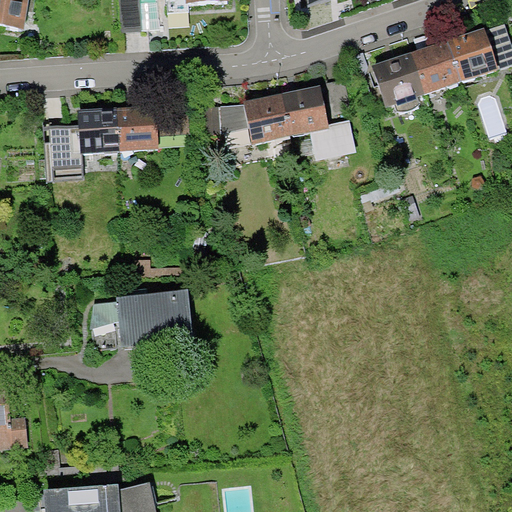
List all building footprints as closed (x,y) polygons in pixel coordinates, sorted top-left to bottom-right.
[(24,10),(27,11),(28,0),(0,0),(0,28),(21,31),(24,10)] [(114,0),(117,33),(137,32),(136,0),(114,0)] [(166,0),(167,15),(173,14),(173,9),(188,8),(188,6),(227,4),(226,0),(166,0)] [(306,0),(307,9),(332,0),(306,0)] [(489,51),(509,44),(504,27),(454,44),(447,46),(460,83),(496,71),(489,51)] [(418,56),(412,58),(424,95),(460,83),(447,46),(418,56)] [(419,105),(416,98),(424,95),(412,58),(384,67),(374,71),(386,108),(395,105),(397,112),(403,113),(409,112),(414,109),(419,105)] [(344,83),(327,86),(333,115),(350,111),(344,83)] [(282,99),(290,137),(311,133),(316,158),(354,151),(348,124),(327,128),(320,92),(290,98),(282,99)] [(204,110),(206,135),(249,128),(252,145),(290,137),(282,99),(252,103),(204,110)] [(185,133),(183,110),(155,112),(155,111),(126,113),(116,113),(119,152),(157,150),(156,135),(185,133)] [(78,116),(81,155),(119,152),(116,113),(86,115),(78,116)] [(92,328),(120,320),(121,334),(123,345),(171,340),(170,336),(190,334),(186,298),(147,302),(146,294),(133,295),(133,303),(95,307),(92,328)] [(5,389),(0,389),(0,449),(26,447),(24,421),(9,423),(5,389)] [(40,497),(41,511),(69,510),(68,511),(152,511),(148,489),(116,495),(116,491),(40,497)]
